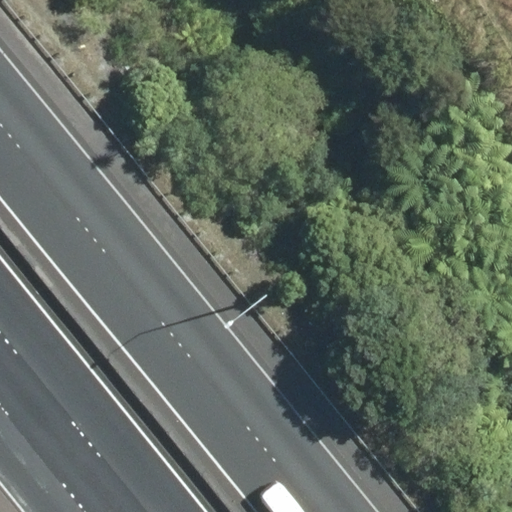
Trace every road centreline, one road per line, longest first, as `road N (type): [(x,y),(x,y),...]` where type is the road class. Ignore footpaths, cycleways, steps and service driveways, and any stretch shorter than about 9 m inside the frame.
road 1 (motorway): [(0,87),(327,511)]
road 2 (motorway): [(138,511),(0,340)]
